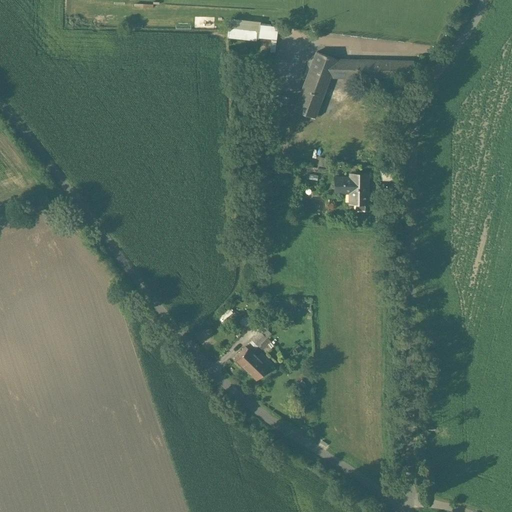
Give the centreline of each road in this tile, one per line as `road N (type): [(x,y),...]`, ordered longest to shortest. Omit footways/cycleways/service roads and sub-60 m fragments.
road 1 (unclassified): [(397,511),(224,386),(0,104)]
road 2 (residential): [(409,511),(412,118),(482,0)]
